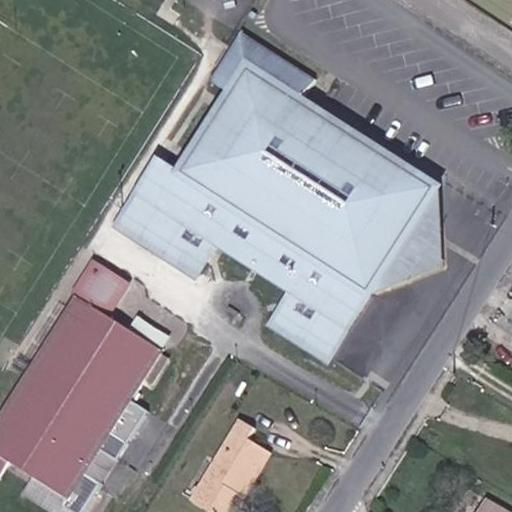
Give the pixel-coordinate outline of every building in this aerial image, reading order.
[(426,207),(438,189),(300,103),(315,80),(240,33),(210,80),(232,95),(182,173),(159,158),(117,223),(196,273),(213,246),(291,294),(274,322),(329,358),(382,277),(389,282),(404,276),(414,261),(421,266),(438,260),(437,247),(427,241),(437,226),(434,212),(426,207)] [(124,285),(97,269),(0,421),(0,478),(10,463),(34,478),(68,499),(63,507),(70,511),(85,511),(103,484),(86,474),(101,450),(118,462),(150,412),(132,401),(145,381),(162,355),(163,352),(159,349),(133,332),(106,314),(124,285)] [(388,305),(354,355),(376,369),(409,319),(388,305)] [(133,332),(159,349),(166,338),(141,321),(133,332)] [(169,359),(162,355),(145,381),(153,386),(169,359)] [(241,492),(266,450),(249,439),(255,428),(242,421),(193,501),(211,511),(237,511),(247,496),(241,492)] [(86,474),(103,484),(118,462),(101,450),(86,474)] [(273,454),(266,450),(241,492),(247,496),(273,454)] [(68,499),(34,478),(23,495),(49,511),(70,511),(63,507),(68,499)] [(511,511),(494,501),(492,505),(503,511),(511,511)]
